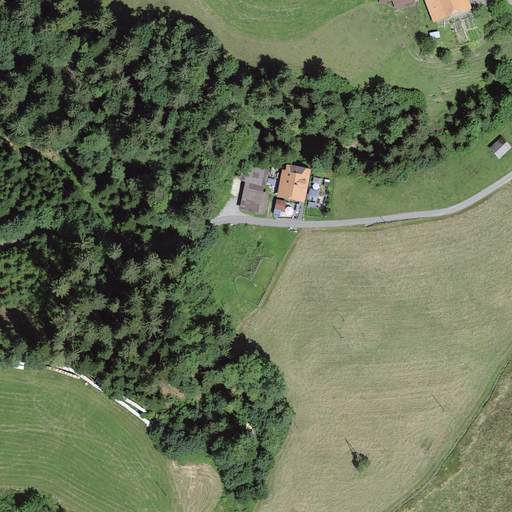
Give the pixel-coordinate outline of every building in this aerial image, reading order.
[(427,0),(435,18),(465,6),(462,0),(427,0)] [(499,156),(509,147),(503,141),(493,150),(499,156)] [(267,171),(245,167),(242,179),(264,184),(267,171)] [(308,174),(308,170),(289,167),(287,173),(283,172),(281,184),(284,184),(282,195),(302,199),(306,174),(308,174)] [(264,212),(267,195),(245,190),(242,207),(264,212)] [(284,210),(285,202),(277,200),(275,208),(284,210)]
